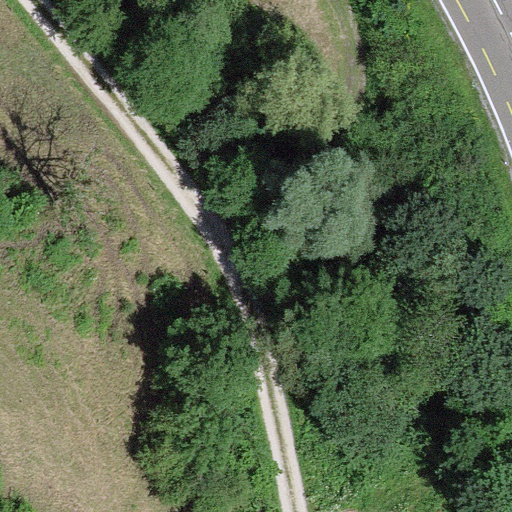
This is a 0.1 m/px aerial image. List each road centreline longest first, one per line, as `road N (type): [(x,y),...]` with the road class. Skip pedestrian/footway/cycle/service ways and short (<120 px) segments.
road 1 (track): [(25,0),(231,263),(284,511)]
road 2 (track): [(231,263),(335,129),(329,0)]
